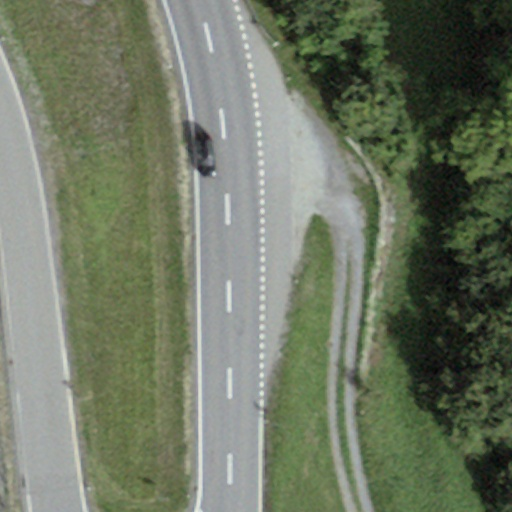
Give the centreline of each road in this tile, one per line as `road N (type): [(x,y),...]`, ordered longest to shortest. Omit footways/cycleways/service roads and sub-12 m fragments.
road 1 (secondary): [(199,0),(221,89),(226,168),(228,511)]
road 2 (track): [(359,511),(337,413),(346,218),(301,147),(221,89)]
road 3 (unclassified): [(0,119),(59,511)]
